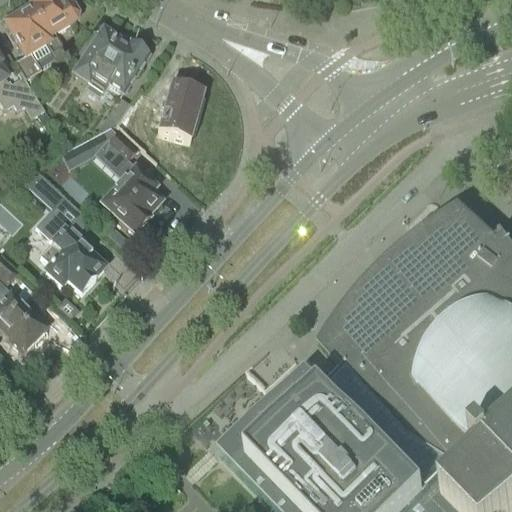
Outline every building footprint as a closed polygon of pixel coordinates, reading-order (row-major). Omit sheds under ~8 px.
[(31,13),(28,15),(49,49),(46,51),(51,60),(62,53),(54,40),(75,27),(77,21),(72,14),(66,12),(61,15),(57,8),(57,1),(55,0),(46,0),(29,11),(31,13)] [(13,70),(18,78),(24,87),(56,67),(51,60),(46,51),(49,49),(28,15),(14,23),(13,21),(6,22),(2,28),(24,64),(13,70)] [(101,36),(90,53),(72,80),(87,90),(84,94),(98,104),(105,94),(108,91),(121,100),(147,61),(144,59),(144,57),(137,53),(134,53),(128,49),(126,52),(124,51),(124,48),(118,45),(116,46),(101,36)] [(45,135),(48,133),(52,130),(24,87),(18,78),(16,80),(21,86),(11,92),(8,88),(7,89),(2,81),(4,79),(0,73),(0,108),(5,116),(12,111),(16,117),(23,113),(30,124),(36,121),(45,135)] [(151,92),(140,133),(157,138),(156,141),(157,141),(188,149),(191,141),(193,142),(202,109),(200,108),(202,100),(169,91),(167,97),(151,92)] [(128,112),(117,104),(95,137),(99,140),(109,134),(115,132),(128,112)] [(99,140),(92,144),(102,153),(98,157),(97,159),(99,161),(123,183),(99,209),(107,217),(120,229),(135,243),(138,239),(141,240),(147,234),(146,231),(149,227),(146,224),(153,217),(160,209),(150,200),(154,195),(139,182),(127,170),(135,161),(135,160),(136,158),(116,139),(115,141),(109,134),(99,140)] [(0,179),(0,197),(0,198),(8,192),(0,179)] [(44,275),(46,278),(61,292),(66,286),(80,300),(95,286),(93,285),(103,275),(96,268),(96,265),(92,261),(89,261),(84,256),(87,252),(75,240),(88,226),(63,202),(35,232),(51,247),(48,250),(50,252),(39,263),(47,272),(44,275)] [(244,436),(217,463),(264,511),(511,511),(511,258),(500,242),(497,244),(499,246),(494,249),(492,251),(466,228),(463,225),(456,229),(449,233),(442,237),(436,242),(429,246),(425,249),(417,255),(414,252),(413,253),(414,254),(402,264),(401,263),(400,264),(401,265),(389,275),(389,274),(387,275),(388,276),(383,281),(377,287),(376,286),(375,287),(376,288),(366,299),(365,298),(364,300),(355,312),(354,311),(352,313),(356,315),(350,323),(347,327),(342,334),(337,340),(333,347),(329,354),(325,361),(329,365),(341,379),(339,381),(340,381),(324,397),(305,377),(274,407),(244,436)] [(0,284),(5,289),(15,278),(0,263),(0,284)] [(0,293),(0,336),(9,346),(8,347),(21,360),(46,335),(33,322),(32,323),(30,321),(31,320),(28,316),(27,318),(10,301),(9,302),(0,293)]
